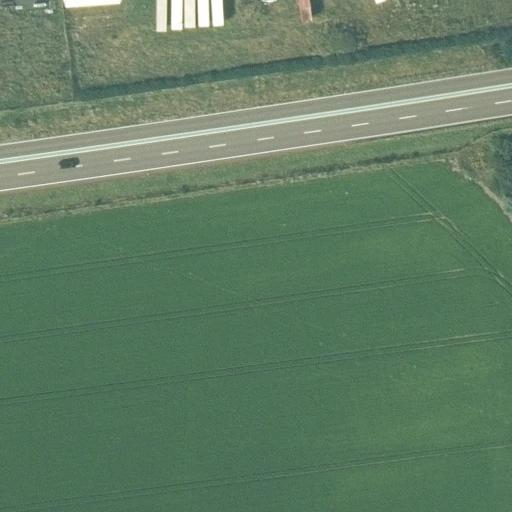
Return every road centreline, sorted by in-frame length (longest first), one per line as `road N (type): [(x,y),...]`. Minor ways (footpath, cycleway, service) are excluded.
road 1 (trunk): [(511,75),(0,152)]
road 2 (trunk): [(0,175),(511,99)]
